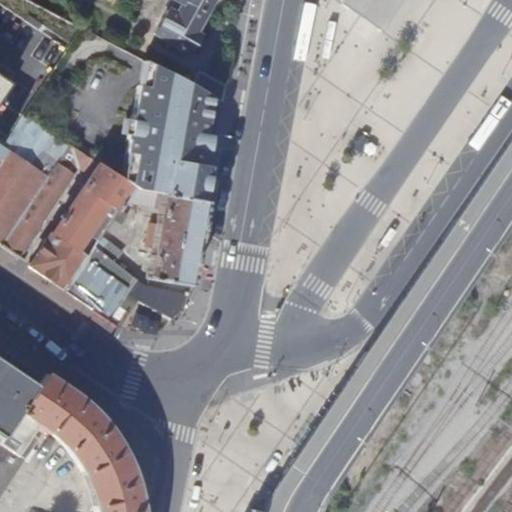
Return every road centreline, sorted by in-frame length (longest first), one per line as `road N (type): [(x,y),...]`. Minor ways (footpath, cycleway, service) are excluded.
road 1 (tertiary): [(282,0),(228,337),(208,370),(177,378)]
road 2 (tertiary): [(511,190),(289,511)]
road 3 (tertiary): [(177,378),(143,374),(85,345),(0,284)]
road 4 (residential): [(177,378),(182,432),(170,511)]
